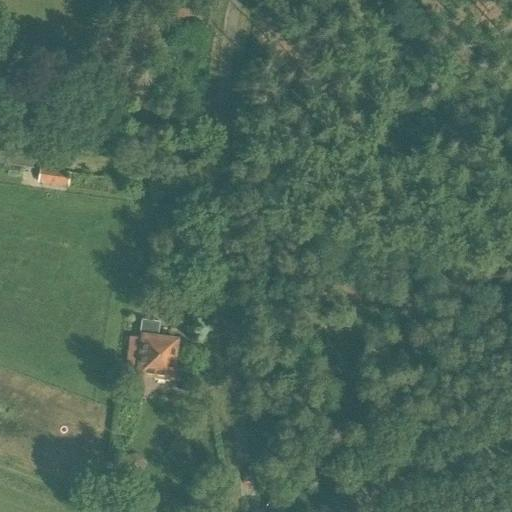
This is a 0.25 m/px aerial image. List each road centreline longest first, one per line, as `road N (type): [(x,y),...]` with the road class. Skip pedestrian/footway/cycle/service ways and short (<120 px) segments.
road 1 (unclassified): [(251,511),(223,214),(236,0)]
road 2 (unclassified): [(329,511),(511,450)]
